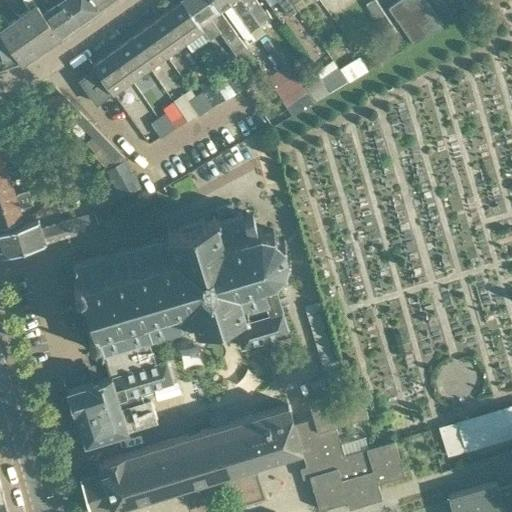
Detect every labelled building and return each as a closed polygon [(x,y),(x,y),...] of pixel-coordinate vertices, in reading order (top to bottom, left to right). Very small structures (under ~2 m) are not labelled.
[(40,49),(59,35),(60,35),(43,12),(34,0),(22,0),(28,8),(17,16),(40,49)] [(43,12),(60,35),(78,22),(63,0),(48,0),(53,6),(43,12)] [(63,0),(78,22),(97,9),(90,0),(63,0)] [(90,0),(97,9),(109,0),(90,0)] [(202,29),(182,0),(164,13),(184,41),(202,29)] [(211,0),(181,0),(182,0),(202,29),(209,39),(219,32),(224,38),(233,52),(243,45),(219,10),(211,0)] [(241,0),(211,0),(219,10),(221,9),(246,43),(263,31),(260,27),(241,0)] [(241,0),(260,27),(267,22),(264,19),(267,17),(255,0),(241,0)] [(297,10),(292,2),(289,0),(278,0),(289,15),(297,10)] [(374,0),(370,0),(365,4),(384,31),(387,30),(392,25),(374,0)] [(397,0),(388,7),(414,43),(444,25),(439,17),(435,11),(431,6),(427,1),(426,0),(397,0)] [(439,0),(431,6),(435,11),(445,4),(441,0),(439,0)] [(468,0),(464,3),(468,11),(474,8),(469,0),(468,0)] [(479,5),(476,0),(469,0),(474,8),(479,5)] [(458,6),(463,14),(468,11),(464,3),(458,6)] [(439,17),(449,11),(445,4),(435,11),(439,17)] [(463,14),(458,6),(452,9),(457,18),(463,14)] [(457,18),(452,9),(449,11),(439,17),(444,25),(457,18)] [(1,13),(0,13),(0,34),(20,62),(40,49),(24,26),(17,16),(7,23),(1,13)] [(184,41),(164,13),(146,26),(166,54),(184,41)] [(166,54),(146,26),(128,39),(148,67),(166,54)] [(0,69),(20,62),(0,34),(0,69)] [(128,39),(110,51),(130,80),(148,67),(128,39)] [(269,39),(263,43),(280,68),(286,64),(269,39)] [(110,51),(92,64),(95,68),(112,92),(112,93),(130,80),(110,51)] [(359,57),(339,70),(347,82),(368,69),(359,57)] [(280,68),(267,77),(292,114),(312,102),(302,88),(286,64),(280,68)] [(213,81),(212,81),(224,98),(236,93),(243,87),(228,65),(219,72),(221,75),(213,81)] [(321,79),(330,92),(347,82),(339,70),(337,67),(321,79)] [(112,92),(95,68),(80,79),(96,103),(112,92)] [(312,81),(302,88),(312,102),(330,92),(321,79),(313,68),(307,73),(312,81)] [(67,99),(61,93),(55,86),(48,91),(63,106),(67,99)] [(191,88),(173,101),(186,120),(197,115),(205,109),(196,95),(191,88)] [(202,91),(196,95),(205,109),(212,104),(202,91)] [(67,99),(63,106),(76,119),(80,112),(67,99)] [(80,112),(76,119),(77,121),(86,130),(89,133),(93,126),(80,112)] [(166,112),(158,118),(167,131),(175,125),(166,112)] [(158,118),(150,123),(160,137),(160,136),(167,131),(158,118)] [(93,126),(89,133),(92,135),(102,146),(106,139),(93,126)] [(106,139),(102,146),(114,158),(115,160),(121,154),(106,139)] [(0,159),(3,159),(18,154),(15,148),(1,152),(0,148),(0,159)] [(3,159),(0,159),(0,182),(10,179),(6,168),(20,163),(18,154),(3,159)] [(126,161),(106,171),(113,184),(133,174),(126,161)] [(0,182),(0,204),(30,195),(29,189),(14,194),(10,179),(0,182)] [(33,205),(30,195),(0,204),(0,226),(22,220),(19,209),(33,205)] [(75,281),(73,284),(74,288),(78,290),(81,288),(84,296),(81,297),(82,300),(83,299),(88,316),(87,317),(87,319),(90,318),(93,326),(89,327),(87,331),(88,334),(90,335),(92,336),(96,335),(100,349),(98,350),(99,352),(101,352),(101,353),(103,353),(147,340),(151,339),(150,337),(170,331),(171,333),(174,332),(174,330),(191,325),(192,327),(196,326),(196,328),(199,327),(199,325),(207,323),(207,325),(210,324),(210,322),(229,316),(230,319),(233,318),(234,323),(233,324),(234,328),(236,327),(240,342),(239,343),(240,346),(241,345),(241,346),(243,346),(243,345),(286,332),(286,333),(288,332),(287,331),(288,331),(288,329),(287,330),(282,314),(283,314),(282,310),(281,310),(273,282),(277,279),(275,278),(282,269),(285,271),(287,268),(283,266),(285,256),(288,256),(288,252),(285,253),(282,243),(285,242),(283,239),(280,240),(273,233),(275,230),(271,228),(269,231),(262,229),(262,226),(255,226),(255,229),(246,232),(241,215),(242,215),(242,212),(240,213),(239,211),(237,212),(237,213),(235,214),(231,202),(215,207),(218,217),(215,218),(214,214),(212,215),(213,218),(204,221),(203,218),(178,225),(179,228),(170,231),(169,228),(167,229),(168,232),(164,233),(165,235),(140,242),(139,240),(126,244),(127,246),(117,249),(116,247),(103,251),(104,253),(76,262),(75,262),(74,262),(79,279),(75,281)] [(95,211),(71,218),(75,233),(100,225),(95,211)] [(37,219),(0,231),(0,252),(1,256),(45,242),(75,233),(71,218),(40,228),(37,219)] [(318,312),(306,316),(325,382),(308,387),(312,399),(335,392),(333,384),(339,382),(318,312)] [(88,383),(67,389),(73,412),(75,411),(85,442),(155,421),(148,398),(142,400),(139,392),(172,382),(165,360),(154,363),(147,340),(103,353),(109,376),(88,382),(88,383)] [(267,378),(279,363),(265,352),(253,367),(267,378)] [(405,473),(395,439),(345,454),(336,424),(367,414),(358,385),(335,392),(312,399),(309,400),(314,416),(294,422),(288,403),(97,461),(100,470),(79,477),(90,511),(300,448),(318,509),(345,500),(347,507),(381,497),(377,482),(405,473)] [(205,402),(189,407),(192,415),(207,410),(205,402)] [(511,403),(435,425),(444,456),(511,436),(511,403)] [(367,436),(346,440),(348,451),(369,446),(367,436)] [(511,511),(511,483),(498,488),(496,480),(447,495),(451,511),(511,511)] [(0,511),(8,511),(3,493),(0,493),(0,511)]
